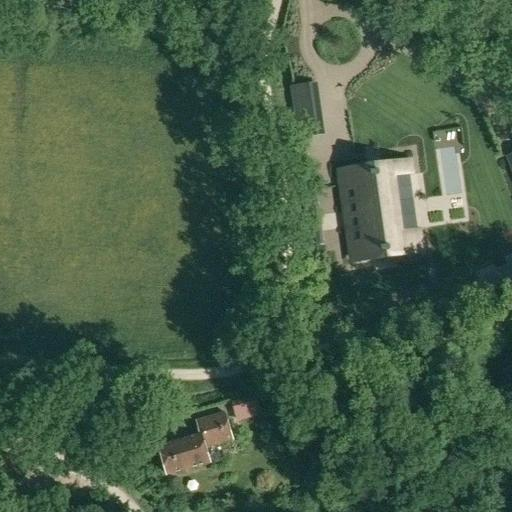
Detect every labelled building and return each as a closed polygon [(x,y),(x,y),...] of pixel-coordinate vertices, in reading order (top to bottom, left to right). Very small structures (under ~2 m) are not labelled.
[(341,173),(345,195),(345,198),(341,198),(343,213),(347,212),(354,260),(421,251),(409,163),(341,173)] [(511,267),(484,279),(495,308),(511,300),(511,267)] [(160,446),(168,475),(210,464),(206,449),(233,442),(225,413),(198,421),(202,434),(160,446)] [(274,430),(273,425),(271,421),(259,424),(262,433),(274,430)] [(0,498),(14,504),(29,465),(0,454),(0,498)]
